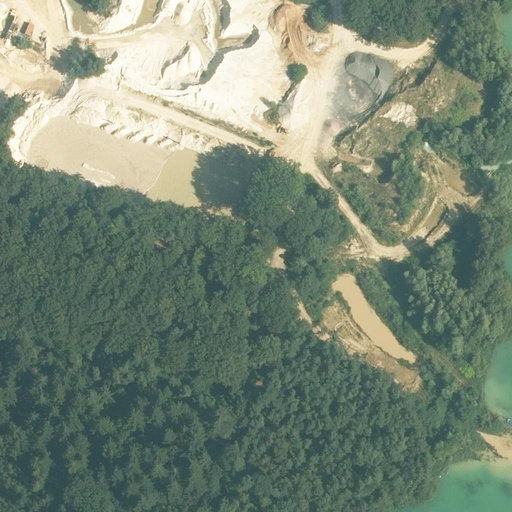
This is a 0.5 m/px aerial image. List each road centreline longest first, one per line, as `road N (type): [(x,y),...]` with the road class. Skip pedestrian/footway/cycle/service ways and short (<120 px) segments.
road 1 (track): [(461,384),(309,157),(266,134)]
road 2 (track): [(309,157),(309,108),(334,42),(334,0)]
road 3 (track): [(334,42),(421,46),(448,16),(451,0)]
